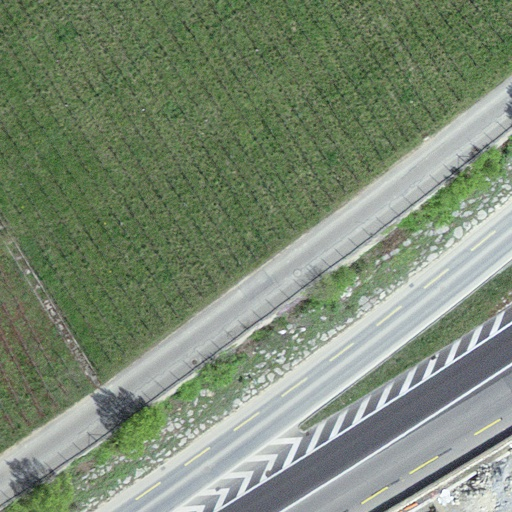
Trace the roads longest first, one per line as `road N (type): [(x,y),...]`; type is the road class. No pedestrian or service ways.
road 1 (track): [(511,80),(186,337),(0,457)]
road 2 (tertiary): [(511,234),(140,511)]
road 3 (trunk): [(511,371),(281,511)]
